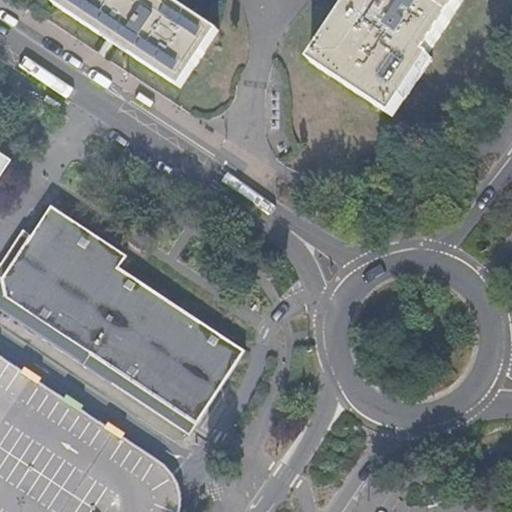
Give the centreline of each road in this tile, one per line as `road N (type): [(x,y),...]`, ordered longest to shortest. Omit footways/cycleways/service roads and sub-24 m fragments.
road 1 (residential): [(0,38),(277,218)]
road 2 (secondary): [(338,367),(321,421),(266,511)]
